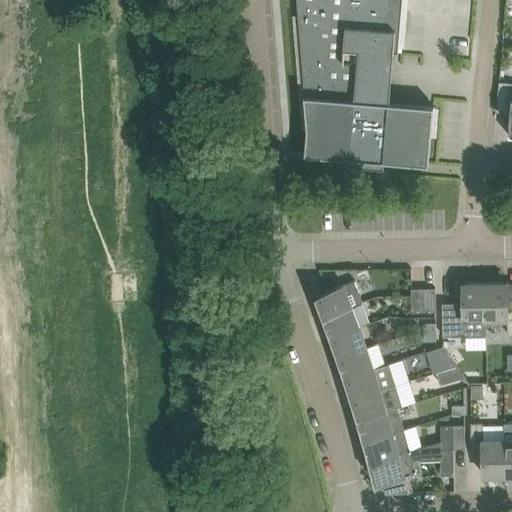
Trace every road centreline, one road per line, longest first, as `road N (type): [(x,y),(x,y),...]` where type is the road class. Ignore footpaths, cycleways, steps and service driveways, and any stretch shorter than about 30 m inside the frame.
road 1 (residential): [(356,509),(279,278),(276,245)]
road 2 (residential): [(276,245),(254,0)]
road 3 (residential): [(276,245),(467,249)]
road 4 (residential): [(476,165),(491,0)]
road 5 (residential): [(356,509),(511,505)]
